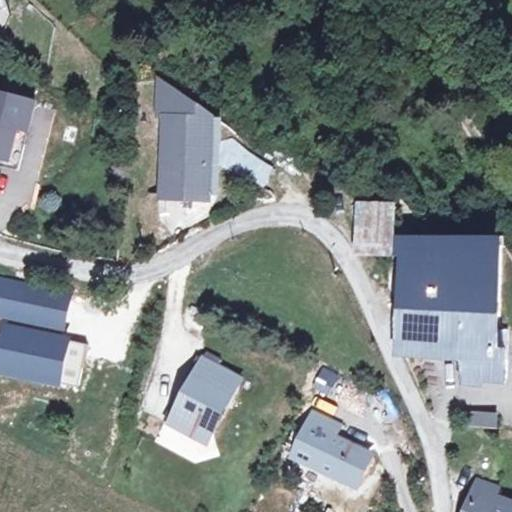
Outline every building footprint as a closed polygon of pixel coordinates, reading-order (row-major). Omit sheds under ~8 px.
[(169,201),(211,204),(218,139),(207,138),(208,122),(166,86),(164,121),(173,123),(169,201)] [(28,97),(0,89),(0,159),(11,162),(18,136),(5,133),(9,119),(22,123),(28,97)] [(268,211),(271,212),(276,184),(251,177),(243,207),(268,211)] [(470,370),(472,391),(511,395),(511,363),(496,361),(501,266),(402,255),(404,218),(368,217),(365,261),(414,269),(405,364),(470,370)] [(50,295),(24,286),(4,347),(28,356),(50,295)] [(69,330),(66,343),(100,349),(102,336),(69,330)] [(220,401),(182,381),(155,433),(184,448),(199,443),(220,401)] [(467,416),(463,429),(484,436),(487,424),(467,416)] [(358,464),(294,434),(280,465),(343,494),(358,464)] [(460,511),(511,511),(511,502),(490,495),(493,483),(474,476),(469,489),(460,511)]
